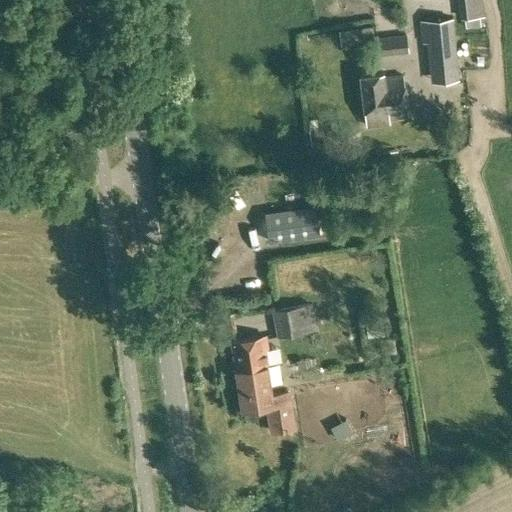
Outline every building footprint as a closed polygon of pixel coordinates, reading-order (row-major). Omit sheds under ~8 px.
[(464,0),(465,12),(487,11),(485,0),(464,0)] [(430,39),(431,51),(455,49),(452,16),(422,19),(424,39),(430,39)] [(371,25),(360,27),(361,39),(373,37),(371,25)] [(406,34),(377,37),(379,56),(408,52),(406,34)] [(384,77),(383,71),(360,74),(366,125),(384,123),(384,118),(407,115),(403,75),(384,77)] [(322,125),(309,127),(311,143),(323,141),(322,125)] [(272,212),(264,213),(268,240),(318,234),(317,229),(314,206),(272,212)] [(276,336),(317,329),(312,302),(271,309),(276,336)] [(263,335),(231,340),(242,409),(268,405),(271,431),(293,427),(288,390),(272,393),(270,382),(278,381),(275,364),(271,361),(267,362),(263,335)] [(351,362),(365,357),(361,346),(347,351),(351,362)] [(305,358),(298,359),(299,366),(306,365),(305,358)] [(333,387),(354,379),(349,366),(328,374),(333,387)] [(415,448),(414,448),(407,449),(408,457),(415,456),(416,456),(415,448)]
